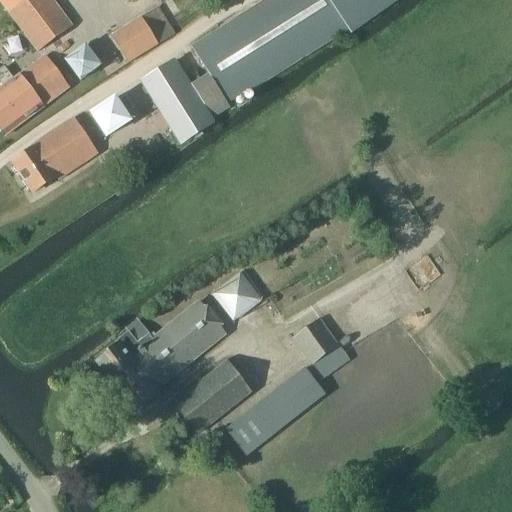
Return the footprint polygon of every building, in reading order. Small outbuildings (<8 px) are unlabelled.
[(71,28),(49,0),(0,0),(0,4),(38,54),(71,28)] [(272,0),(193,49),(227,103),(347,29),(351,34),(399,0),(272,0)] [(175,35),(158,7),(110,37),(127,64),(175,35)] [(63,64),(79,86),(101,71),(85,48),(63,64)] [(0,131),(4,137),(68,89),(44,57),(12,82),(3,70),(0,72),(0,83),(4,88),(0,91),(0,131)] [(208,111),(176,60),(139,83),(171,134),(172,134),(179,146),(213,125),(205,113),(208,111)] [(87,117),(103,142),(130,125),(113,100),(87,117)] [(96,155),(71,119),(33,145),(35,148),(12,164),(32,194),(55,178),(58,181),(96,155)] [(156,392),(223,337),(225,336),(198,303),(155,338),(152,335),(149,338),(136,322),(123,333),(126,336),(119,342),(118,346),(96,364),(108,380),(109,382),(110,382),(118,392),(117,393),(119,395),(119,394),(134,413),(158,394),(156,392)] [(320,322),(299,337),(293,341),(312,368),(339,350),(320,322)] [(251,394),(227,363),(174,404),(198,435),(251,394)] [(304,369),(225,432),(246,459),(326,397),(304,369)]
